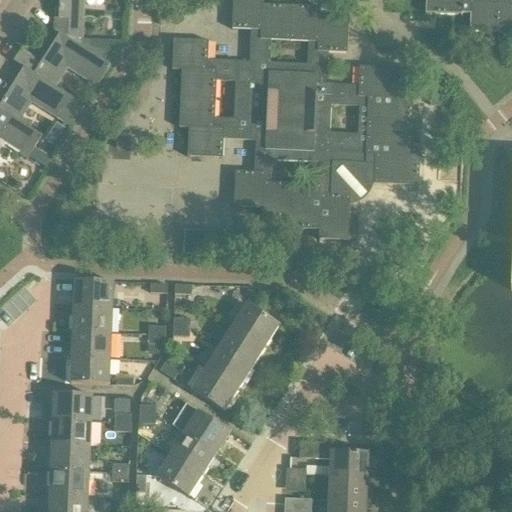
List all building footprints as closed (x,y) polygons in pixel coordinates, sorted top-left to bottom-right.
[(59,0),(58,19),(54,19),(54,32),(59,35),(81,49),(82,49),(83,0),(114,0),(119,0),(59,0)] [(223,140),(255,141),(253,173),(235,173),(233,209),(262,210),(262,220),(290,220),(290,230),(319,231),(318,241),(356,243),(358,215),(350,214),(350,198),(364,185),(418,187),(420,158),(410,157),(412,100),(403,100),(404,71),(358,69),(357,88),(325,87),(327,54),(346,55),(348,20),(319,18),(319,9),(262,6),(262,0),(232,0),(231,30),(250,31),(249,63),(207,61),(208,42),(173,41),(172,71),(181,71),(179,129),(188,129),(187,159),(222,160),(223,140)] [(13,62),(24,69),(50,86),(62,65),(90,82),(88,85),(96,90),(110,67),(82,49),(81,49),(59,35),(40,65),(20,51),(13,62)] [(50,86),(24,69),(5,98),(0,94),(0,110),(15,120),(28,100),(64,123),(62,125),(70,130),(85,107),(54,89),(54,90),(49,87),(50,86)] [(431,107),(440,107),(441,92),(431,91),(431,107)] [(28,160),(29,158),(36,148),(43,137),(19,122),(19,123),(15,120),(0,110),(0,139),(22,154),(21,155),(28,160)] [(45,169),(52,158),(36,148),(29,158),(45,169)] [(75,282),(74,308),(112,310),(113,284),(75,282)] [(150,295),(167,296),(167,286),(151,286),(150,295)] [(175,296),(191,297),(191,287),(175,287),(175,296)] [(232,328),(265,349),(279,326),(246,306),(232,328)] [(111,335),(112,310),(74,308),(73,334),(111,335)] [(190,330),(190,321),(173,320),(173,329),(190,330)] [(149,328),(148,337),(165,338),(166,328),(149,328)] [(219,349),(252,370),(265,349),(232,328),(219,349)] [(190,339),(190,330),(173,329),(173,338),(190,339)] [(110,360),(111,335),(73,334),(72,359),(110,360)] [(148,346),(165,347),(165,338),(148,337),(148,346)] [(219,349),(204,372),(237,393),(252,370),(219,349)] [(109,387),(110,360),(72,359),(71,385),(109,387)] [(179,373),(165,364),(160,372),(174,382),(179,373)] [(204,372),(191,393),(224,413),(237,393),(204,372)] [(133,388),(134,381),(134,379),(117,378),(117,387),(133,388)] [(54,396),(53,422),(91,423),(92,397),(54,396)] [(129,402),(117,402),(116,413),(129,413),(129,402)] [(156,417),(157,408),(140,407),(139,416),(156,417)] [(230,433),(198,413),(182,437),(215,457),(230,433)] [(115,415),(114,425),(131,425),(132,416),(115,415)] [(156,426),(156,417),(139,416),(139,426),(156,426)] [(90,448),(91,423),(53,422),(52,447),(90,448)] [(131,435),(131,425),(114,425),(114,434),(131,435)] [(182,437),(169,458),(201,478),(215,457),(182,437)] [(299,460),(330,461),(329,478),(367,480),(368,454),(346,453),(347,445),(300,444),(299,460)] [(89,474),(90,448),(52,447),(51,472),(89,474)] [(169,458),(156,478),(188,499),(201,478),(169,458)] [(113,466),(112,475),(129,476),(129,466),(113,466)] [(295,482),(296,471),(286,470),(285,481),(295,482)] [(306,471),(296,471),(295,482),(305,482),(306,471)] [(51,472),(50,497),(88,499),(89,474),(51,472)] [(129,476),(112,475),(112,484),(128,485),(129,476)] [(137,478),(136,494),(150,495),(150,485),(146,485),(146,478),(137,478)] [(329,478),(328,502),(366,504),(367,480),(329,478)] [(86,511),(88,499),(50,497),(48,511),(86,511)] [(311,511),(312,501),(285,500),(284,511),(311,511)] [(365,511),(366,504),(328,502),(328,511),(365,511)]
